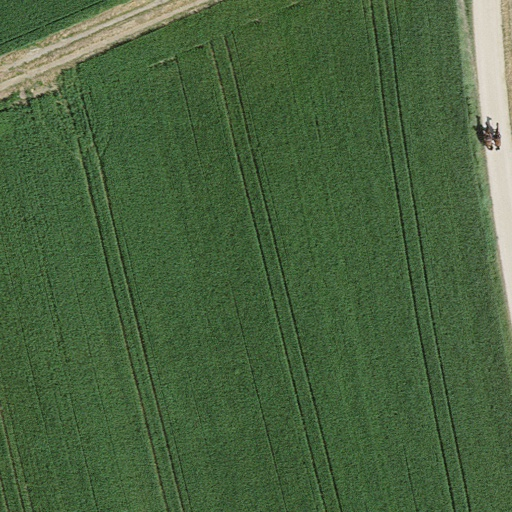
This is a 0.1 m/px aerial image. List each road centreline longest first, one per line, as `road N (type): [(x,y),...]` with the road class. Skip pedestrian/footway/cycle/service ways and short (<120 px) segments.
road 1 (track): [(193,0),(0,82)]
road 2 (track): [(488,0),(511,202)]
